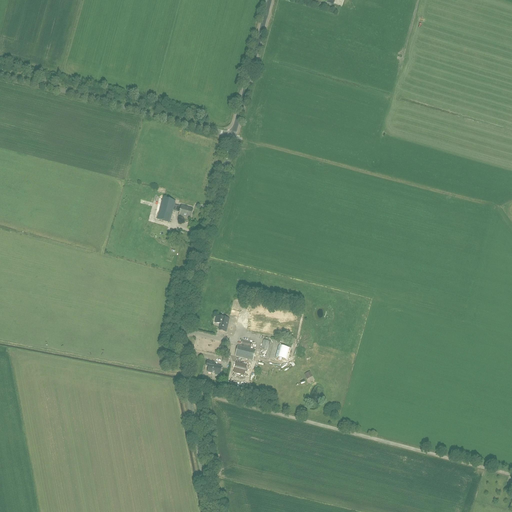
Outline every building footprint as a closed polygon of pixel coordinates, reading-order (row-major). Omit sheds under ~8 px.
[(174,205),(175,201),(176,198),(170,196),(170,199),(163,198),(157,219),(170,222),(173,210),(180,212),(179,215),(191,218),(193,209),(186,207),(181,205),(181,207),(174,205)] [(251,307),(250,313),(296,321),(297,315),(251,307)] [(218,330),(225,332),(228,319),(216,316),(215,323),(220,324),(218,330)] [(271,338),(266,358),(273,360),(279,340),(271,338)] [(267,350),(269,341),(264,340),(261,349),(267,350)] [(255,350),(251,349),(252,344),(242,341),(241,346),(238,345),(235,356),(252,360),(255,350)] [(214,363),(207,361),(206,366),(208,367),(207,372),(215,374),(214,375),(219,376),(221,367),(214,365),(214,363)] [(247,365),(236,362),(234,372),(244,375),(247,365)]
